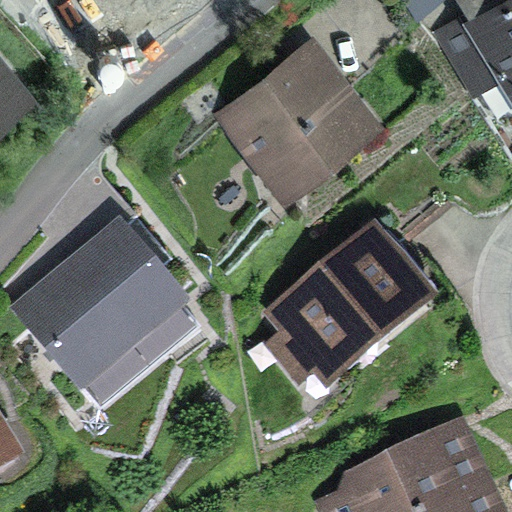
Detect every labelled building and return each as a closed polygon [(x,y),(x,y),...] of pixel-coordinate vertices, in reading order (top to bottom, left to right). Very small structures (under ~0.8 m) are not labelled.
[(511,0),(487,0),(443,28),(506,128),(511,124),(511,0)] [(0,19),(0,144),(62,87),(0,19)] [(330,22),(227,102),(302,198),(405,117),(330,22)] [(391,205),(270,303),(343,387),(459,289),(391,205)] [(215,312),(139,214),(30,298),(106,396),(215,312)] [(0,497),(52,464),(0,382),(0,497)] [(492,511),(459,434),(391,463),(412,511),(492,511)] [(412,511),(391,463),(324,492),(332,511),(412,511)]
